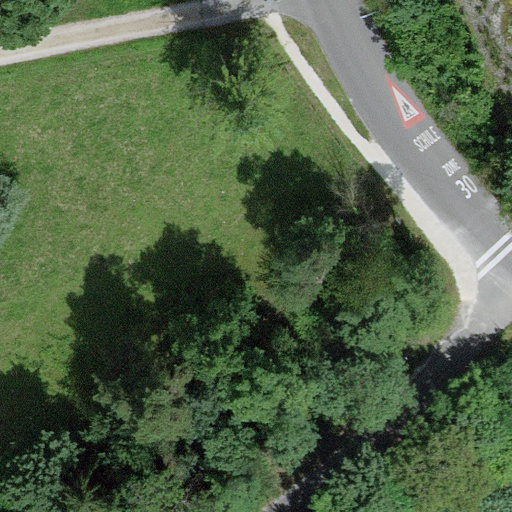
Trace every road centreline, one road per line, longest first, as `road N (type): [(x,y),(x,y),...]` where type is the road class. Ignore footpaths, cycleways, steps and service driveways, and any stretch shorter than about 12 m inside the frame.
road 1 (tertiary): [(511,256),(393,114),(326,0)]
road 2 (residential): [(511,300),(285,511)]
road 3 (track): [(274,0),(0,56)]
